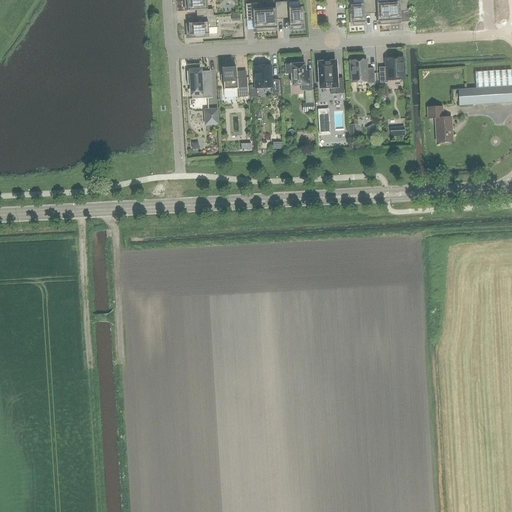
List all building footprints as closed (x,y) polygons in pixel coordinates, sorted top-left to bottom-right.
[(206,0),(184,0),(185,9),(187,9),(187,11),(198,11),(199,17),(213,16),(213,10),(207,10),(206,0)] [(370,12),(369,0),(363,0),(363,3),(351,4),(352,9),(349,10),(350,19),(352,18),(352,24),(353,24),(353,26),(362,26),(362,23),(365,23),(364,12),(370,12)] [(369,0),(370,12),(376,11),(377,22),(380,22),(380,24),(389,24),(388,2),(376,2),(376,0),(369,0)] [(388,2),(389,24),(398,23),(398,21),(400,21),(400,10),(406,9),(405,0),(398,0),(399,1),(388,2)] [(454,1),(441,1),(442,8),(446,8),(447,20),(453,20),(453,22),(462,22),(462,19),(470,19),(469,6),(454,7),(454,1)] [(275,8),(264,9),(265,31),(274,31),(274,29),(277,29),(276,17),(282,17),(281,2),(275,3),(275,8)] [(281,2),(282,17),(288,17),(289,28),(292,28),(292,30),(301,29),(301,27),(301,21),(303,21),(303,12),(300,13),(300,7),(288,8),(288,2),(281,2)] [(256,32),(265,31),(264,9),(258,9),(257,4),(245,5),(246,19),(253,19),(253,30),(256,30),(256,32)] [(213,16),(199,17),(199,23),(188,24),(188,27),(186,27),(186,36),(189,36),(194,36),(194,38),(203,37),(203,35),(209,35),(208,29),(216,28),(216,16),(213,16)] [(378,68),(379,84),(388,83),(388,80),(403,80),(402,58),(386,59),(386,66),(385,68),(378,68)] [(319,72),(318,72),(318,80),(320,79),(320,88),(330,87),(330,95),(343,94),(343,79),(342,79),(342,81),(336,81),(335,76),(333,77),(333,72),(335,72),(335,63),(329,63),(329,61),(324,61),(324,63),(319,64),(319,72)] [(366,61),(350,62),(351,83),(367,82),(367,84),(374,84),(373,69),(368,69),(366,67),(366,61)] [(292,65),(286,66),(286,74),(291,74),(292,86),(301,86),(301,92),(312,91),(311,76),(305,76),(304,64),(298,65),(298,63),(291,63),(292,65)] [(270,66),(254,67),(255,89),(271,88),(272,94),(279,94),(278,80),(271,81),(271,80),(270,80),(270,75),(271,75),(270,66)] [(223,76),(220,76),(221,84),(223,84),(224,90),(237,89),(237,98),(247,97),(246,76),(237,77),(236,69),(222,69),(223,76)] [(192,100),(208,99),(212,98),(210,74),(200,74),(200,71),(186,71),(187,86),(191,85),(192,100)] [(475,73),(476,89),(458,90),(459,106),(511,102),(511,87),(511,71),(475,73)] [(314,112),(313,103),(306,104),(306,113),(314,112)] [(442,107),(427,108),(428,119),(435,119),(436,143),(453,142),(451,117),(443,118),(442,107)] [(208,111),(205,111),(205,125),(217,124),(217,110),(208,111)] [(330,134),(329,122),(318,122),(319,135),(330,134)] [(372,124),(365,129),(370,136),(377,132),(372,124)] [(404,128),(390,130),(391,136),(404,134),(404,128)]
